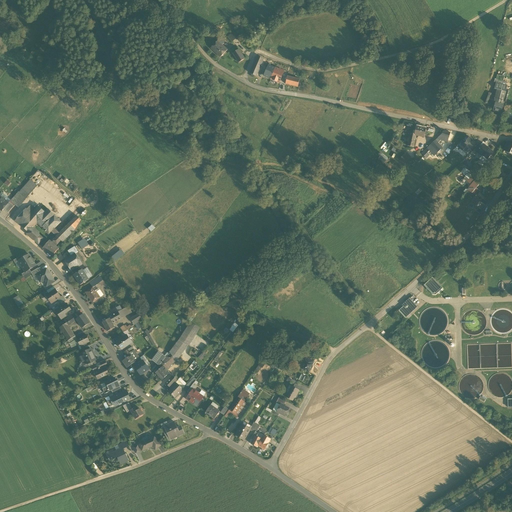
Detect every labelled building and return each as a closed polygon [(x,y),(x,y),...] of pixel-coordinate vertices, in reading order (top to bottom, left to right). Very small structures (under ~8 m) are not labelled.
[(227,37),(231,43),(238,36),(233,31),(227,37)] [(211,48),(220,58),(228,50),(222,45),(225,43),(220,38),(211,48)] [(237,60),(239,63),(245,59),(239,49),(233,54),(237,60)] [(252,70),(258,73),(263,60),(257,57),(252,70)] [(264,76),(271,79),(275,68),(269,66),(264,76)] [(284,72),(275,68),(271,79),(270,79),(279,83),(284,72)] [(285,84),(298,88),(300,80),(287,77),(285,84)] [(495,90),(497,90),(505,92),(507,86),(506,86),(497,83),(496,83),(495,89),(495,90)] [(504,96),(505,92),(497,90),(497,92),(494,102),(495,103),(493,111),(500,113),(502,106),(502,105),(504,96)] [(416,136),(424,138),(426,129),(416,127),(415,134),(414,135),(416,136)] [(445,131),(435,140),(438,143),(440,141),(447,143),(451,133),(445,131)] [(408,146),(414,148),(416,136),(414,135),(415,134),(411,133),(408,146)] [(463,145),(467,148),(470,150),(475,144),(472,141),(472,140),(470,138),(469,139),(468,138),(465,142),(463,145)] [(457,146),(461,149),(463,145),(465,142),(463,139),(457,146)] [(442,148),(438,143),(435,140),(431,145),(438,152),(442,148)] [(431,145),(427,148),(429,151),(434,156),(438,152),(431,145)] [(466,149),(467,148),(463,145),(461,149),(459,151),(463,154),(466,150),(466,149)] [(477,152),(482,156),(488,149),(483,145),(480,149),(479,149),(477,152)] [(471,153),(473,155),(477,152),(479,149),(477,147),(471,153)] [(493,153),(488,149),(482,156),(486,160),(487,160),(489,157),(493,153)] [(380,156),(378,159),(385,163),(388,157),(379,152),(377,154),(380,156)] [(398,159),(405,167),(412,160),(405,153),(398,159)] [(421,167),(427,173),(436,165),(432,159),(428,162),(427,161),(421,167)] [(468,191),(472,193),(483,179),(478,176),(467,190),(468,191)] [(22,189),(19,192),(26,199),(38,186),(30,179),(22,189)] [(471,201),(472,202),(476,196),(472,193),(468,191),(466,194),(473,199),(471,201)] [(0,196),(8,203),(9,202),(10,201),(11,201),(1,192),(0,193),(0,196)] [(19,192),(16,195),(24,201),(26,199),(19,192)] [(14,197),(21,204),(24,201),(16,195),(14,197)] [(0,196),(0,209),(2,211),(3,209),(8,204),(8,203),(0,196)] [(469,207),(477,212),(478,213),(480,213),(481,213),(481,211),(487,203),(476,196),(472,202),(469,207)] [(21,204),(14,197),(11,201),(10,201),(15,205),(18,208),(21,204)] [(9,202),(8,203),(8,204),(3,209),(8,213),(14,206),(9,202)] [(49,234),(52,231),(55,228),(61,222),(48,209),(45,212),(39,207),(35,210),(30,206),(27,209),(26,209),(15,221),(28,232),(26,234),(35,241),(40,236),(31,228),(37,222),(49,234)] [(77,216),(60,233),(57,236),(57,237),(61,240),(63,242),(74,231),(81,220),(77,216)] [(57,237),(52,243),(56,246),(61,240),(57,237)] [(38,244),(41,247),(46,240),(43,238),(43,239),(38,244)] [(84,238),(78,243),(82,249),(89,245),(84,238)] [(59,249),(56,246),(52,243),(50,241),(43,248),(45,250),(46,249),(53,255),(59,249)] [(71,257),(76,254),(78,252),(75,246),(67,251),(71,257)] [(114,263),(125,254),(121,249),(110,258),(114,263)] [(84,261),(78,252),(76,254),(81,263),(84,261)] [(19,261),(22,266),(32,260),(31,259),(30,258),(30,257),(29,254),(23,258),(18,261),(19,261)] [(65,261),(71,270),(81,263),(76,254),(71,257),(65,261)] [(33,262),(32,260),(22,266),(25,272),(30,270),(36,266),(34,263),(33,262)] [(32,275),(34,277),(36,275),(41,272),(38,268),(31,272),(32,275)] [(87,268),(83,271),(88,279),(93,276),(87,268)] [(47,286),(54,282),(47,269),(41,272),(36,275),(40,282),(41,283),(44,281),(47,286)] [(74,275),(80,285),(88,280),(88,279),(83,271),(82,270),(74,275)] [(100,276),(96,278),(99,283),(101,286),(105,284),(100,276)] [(432,295),(435,295),(443,288),(432,277),(424,285),(432,295)] [(89,283),(92,288),(93,287),(99,283),(96,278),(89,283)] [(100,298),(100,297),(96,292),(93,287),(92,288),(85,292),(92,303),(100,298)] [(50,299),(53,303),(58,299),(61,297),(58,293),(56,294),(54,290),(46,295),(49,300),(50,299)] [(58,299),(61,304),(66,301),(63,296),(61,297),(58,299)] [(23,304),(21,299),(15,303),(18,308),(23,304)] [(399,311),(405,318),(417,307),(409,299),(402,305),(404,306),(399,311)] [(56,311),(61,319),(66,316),(64,314),(70,310),(67,304),(59,309),(56,311)] [(105,314),(108,319),(110,319),(113,325),(115,323),(115,322),(122,318),(121,318),(118,312),(116,308),(105,314)] [(128,314),(127,312),(125,309),(125,308),(122,310),(118,312),(121,318),(122,318),(128,314)] [(77,320),(82,328),(89,323),(83,314),(76,318),(77,320)] [(131,319),(134,325),(135,324),(138,322),(142,320),(138,314),(131,319)] [(65,321),(66,323),(68,326),(77,320),(76,318),(74,315),(71,316),(65,321)] [(490,329),(507,332),(509,322),(504,321),(504,318),(492,316),(490,329)] [(115,328),(113,325),(110,319),(108,319),(102,323),(107,332),(115,328)] [(189,325),(179,340),(188,346),(199,328),(191,322),(189,325)] [(235,322),(230,330),(234,332),(239,324),(235,322)] [(75,336),(68,326),(66,323),(59,328),(68,341),(75,336)] [(115,343),(117,342),(123,338),(120,334),(113,340),(115,343)] [(79,344),(80,346),(84,344),(89,342),(86,335),(77,339),(79,344)] [(122,349),(132,343),(126,335),(123,338),(117,342),(122,349)] [(77,339),(70,344),(72,348),(77,345),(79,344),(77,339)] [(179,340),(169,352),(176,361),(188,346),(179,340)] [(78,351),(80,355),(82,354),(81,354),(90,350),(90,349),(88,346),(78,351)] [(81,354),(82,354),(84,358),(83,359),(85,364),(86,365),(95,360),(96,360),(93,355),(93,356),(90,350),(81,354)] [(140,358),(134,350),(131,352),(131,351),(125,355),(127,358),(126,359),(122,361),(126,367),(132,363),(140,358)] [(83,366),(85,364),(83,359),(84,358),(82,354),(80,355),(78,351),(76,351),(82,363),(83,366)] [(201,360),(207,354),(204,351),(198,357),(201,360)] [(152,360),(159,366),(161,363),(165,357),(158,352),(152,360)] [(166,370),(176,361),(169,352),(165,357),(161,363),(163,366),(166,370)] [(144,355),(140,358),(142,362),(143,361),(146,365),(149,363),(144,355)] [(142,362),(140,358),(132,363),(136,369),(137,368),(138,370),(137,370),(140,375),(149,369),(146,365),(143,361),(142,362)] [(77,370),(79,372),(92,366),(97,364),(95,360),(86,365),(85,364),(83,366),(82,363),(80,364),(80,365),(81,367),(78,368),(77,370)] [(309,372),(312,364),(305,361),(301,369),(309,372)] [(92,366),(94,371),(98,369),(98,368),(100,368),(102,367),(101,366),(100,363),(97,364),(92,366)] [(136,369),(132,363),(126,367),(130,373),(136,369)] [(94,371),(98,379),(109,374),(107,371),(106,371),(106,370),(106,369),(104,364),(101,366),(102,367),(100,368),(98,368),(98,369),(94,371)] [(155,373),(161,380),(169,373),(166,370),(163,366),(161,368),(155,373)] [(166,383),(170,388),(176,380),(172,376),(166,383)] [(192,376),(188,382),(192,385),(194,383),(196,379),(192,376)] [(117,384),(116,382),(114,378),(113,378),(108,381),(105,383),(106,387),(107,387),(108,387),(109,389),(110,391),(111,390),(119,386),(120,386),(118,383),(117,384)] [(180,378),(176,383),(183,390),(183,389),(183,388),(187,384),(180,378)] [(183,389),(187,392),(192,385),(188,382),(187,384),(183,388),(183,389)] [(171,394),(175,398),(183,390),(176,383),(170,389),(168,391),(171,394)] [(194,383),(192,385),(187,392),(190,393),(192,390),(196,385),(194,383)] [(285,397),(292,401),(294,398),(295,398),(299,390),(293,387),(291,386),(288,393),(285,397)] [(112,402),(114,405),(115,406),(129,399),(127,395),(127,394),(128,393),(126,390),(122,392),(114,396),(111,398),(113,402),(112,402)] [(186,399),(197,406),(203,397),(192,390),(190,393),(186,399)] [(243,390),(238,398),(244,402),(247,398),(246,397),(248,394),(243,390)] [(235,414),(244,402),(238,398),(229,410),(235,414)] [(123,406),(127,413),(130,410),(132,409),(129,403),(123,406)] [(279,413),(285,416),(286,414),(286,415),(288,414),(288,413),(288,411),(289,408),(284,405),(280,404),(280,405),(276,411),(276,412),(279,413)] [(206,412),(215,418),(219,412),(217,410),(210,405),(206,412)] [(130,410),(136,419),(143,415),(140,409),(136,411),(135,407),(132,409),(130,410)] [(164,427),(169,439),(176,435),(177,436),(184,433),(182,428),(177,430),(176,429),(177,428),(177,427),(174,422),(168,425),(164,427)] [(236,435),(244,440),(250,429),(251,426),(248,424),(246,427),(243,425),(239,431),(238,431),(236,435)] [(267,432),(274,436),(277,431),(270,427),(267,432)] [(257,447),(258,446),(262,439),(256,436),(258,433),(255,432),(251,439),(253,440),(251,444),(257,447)] [(139,444),(142,451),(152,446),(155,450),(161,445),(154,437),(139,444)] [(263,437),(262,439),(258,446),(262,448),(262,450),(263,451),(264,451),(264,450),(268,443),(270,439),(267,438),(266,439),(263,437)] [(118,459),(120,465),(121,464),(124,462),(124,463),(129,461),(125,453),(124,454),(122,449),(123,449),(121,445),(119,446),(120,449),(118,451),(117,450),(107,455),(109,460),(116,456),(119,455),(120,458),(118,459)]
